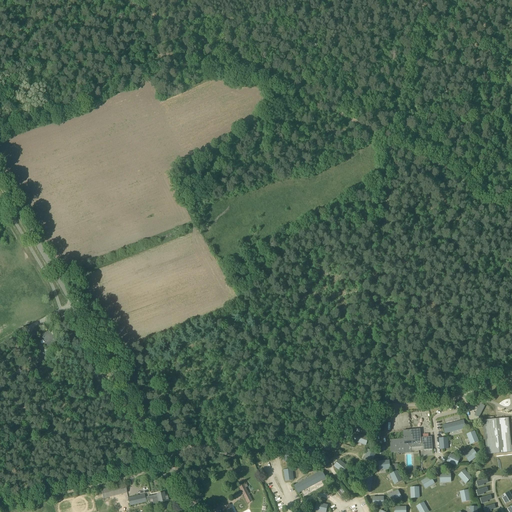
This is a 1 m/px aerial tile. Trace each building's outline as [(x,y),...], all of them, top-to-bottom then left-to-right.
[(53,344),(54,344),(54,343),(57,341),(53,335),(52,336),(49,331),(41,336),(48,347),(53,344)] [(44,356),(53,351),(51,347),(45,351),(45,350),(42,352),(44,356)] [(475,415),(477,416),(479,417),(485,407),(484,406),(483,406),(481,405),(475,415)] [(511,451),(511,445),(511,446),(508,419),(484,421),(487,454),(511,451)] [(443,426),(445,433),(465,428),(463,420),(443,426)] [(421,438),(420,430),(420,429),(403,431),(404,439),(390,440),(391,453),(399,452),(399,448),(424,446),(424,450),(433,450),(431,437),(421,438)] [(348,430),(346,438),(365,444),(368,437),(348,430)] [(467,434),(471,444),(478,441),(474,431),(467,434)] [(328,437),(322,445),(329,450),(334,441),(328,437)] [(447,438),(439,438),(440,449),(448,448),(447,438)] [(315,447),(305,443),(302,451),(312,454),(315,447)] [(472,449),(464,455),(468,461),(477,455),(472,449)] [(288,450),(282,459),(288,463),(294,454),(288,450)] [(367,450),(364,460),(371,462),(375,453),(367,450)] [(317,457),(323,466),(329,462),(324,453),(317,457)] [(450,454),(447,461),(457,465),(460,458),(450,454)] [(339,460),(335,466),(343,473),(348,467),(339,460)] [(378,462),(379,470),(389,469),(389,461),(378,462)] [(284,470),(286,481),(293,480),(292,469),(284,470)] [(472,478),(465,470),(460,474),(458,475),(461,479),(465,484),(472,478)] [(322,471),(294,485),(298,492),(325,478),(322,471)] [(373,472),(365,471),(362,491),(370,492),(373,472)] [(398,471),(390,474),(395,484),(402,480),(398,471)] [(440,483),(451,482),(451,473),(440,474),(440,483)] [(435,483),(430,475),(421,481),(426,489),(435,483)] [(102,499),(127,493),(125,484),(100,490),(102,499)] [(410,487),(411,499),(420,498),(419,487),(410,487)] [(336,491),(343,501),(348,498),(342,488),(336,491)] [(468,490),(460,492),(462,503),(471,501),(468,490)] [(398,491),(388,495),(392,502),(401,498),(398,491)] [(511,497),(509,492),(504,495),(505,497),(502,498),(505,504),(511,499),(511,497)] [(145,501),(152,499),(153,504),(158,503),(168,501),(167,496),(165,496),(164,493),(145,497),(145,495),(128,498),(129,505),(145,501)] [(383,497),(373,498),(373,505),(383,505),(383,497)] [(317,503),(316,510),(323,511),(325,511),(327,505),(317,503)] [(424,503),(417,507),(419,511),(428,511),(429,511),(424,503)]
